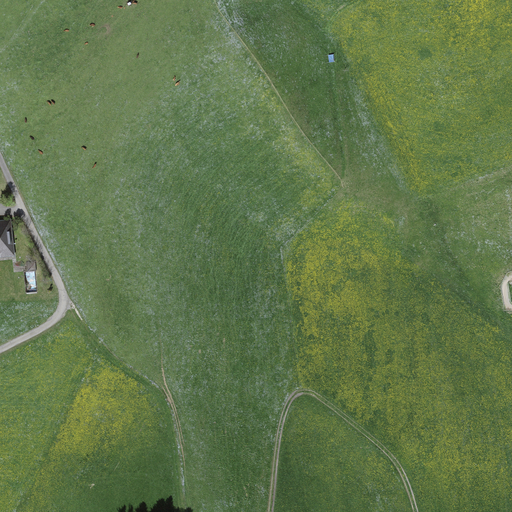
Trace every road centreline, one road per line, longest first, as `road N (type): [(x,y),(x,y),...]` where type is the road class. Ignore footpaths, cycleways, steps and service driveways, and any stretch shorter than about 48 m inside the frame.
road 1 (track): [(357,0),(329,30),(342,182),(282,246),(304,391)]
road 2 (track): [(270,511),(284,413),(304,391),(382,447),(406,480),(415,511)]
road 3 (track): [(69,300),(100,350),(161,401),(183,511)]
road 4 (track): [(0,349),(50,322),(69,300),(0,157)]
